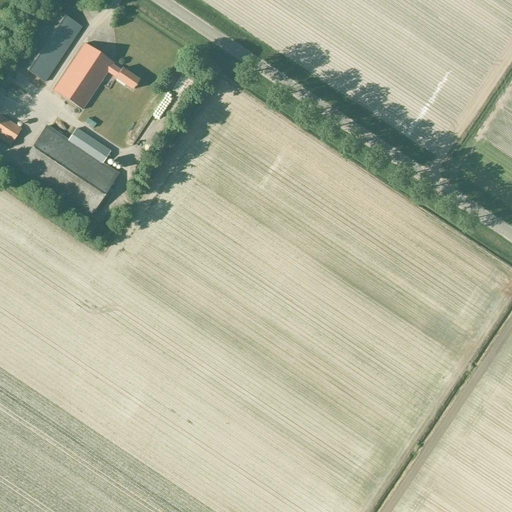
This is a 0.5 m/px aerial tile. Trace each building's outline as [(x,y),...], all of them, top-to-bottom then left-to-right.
[(67,0),(63,0),(62,4),(70,9),(73,2),(67,0)] [(45,83),(82,27),(47,4),(10,59),(45,83)] [(82,110),(107,72),(112,65),(113,63),(84,44),(53,91),(82,110)] [(112,65),(107,72),(115,78),(132,90),(139,80),(122,69),(120,70),(112,65)] [(11,68),(5,75),(9,79),(15,72),(11,68)] [(0,108),(4,110),(19,86),(5,78),(0,86),(0,108)] [(244,122),(253,126),(262,103),(254,100),(244,122)] [(0,139),(10,146),(21,129),(1,116),(0,116),(0,139)] [(89,120),(86,124),(93,129),(96,125),(89,120)] [(46,127),(18,169),(90,217),(118,174),(102,164),(110,152),(76,129),(68,141),(46,127)] [(22,158),(8,150),(0,162),(0,165),(13,173),(22,158)]
